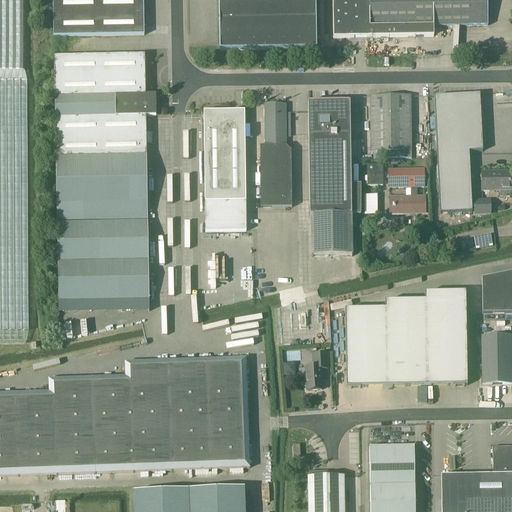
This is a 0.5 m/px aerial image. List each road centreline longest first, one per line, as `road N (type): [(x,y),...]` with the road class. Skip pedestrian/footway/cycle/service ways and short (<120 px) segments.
road 1 (unknown): [(179,297),(151,288),(148,120),(155,110),(180,110),(180,243)]
road 2 (unclassified): [(179,83),(511,78)]
road 3 (unclassified): [(277,424),(511,413)]
road 4 (unknown): [(299,81),(304,249),(329,261)]
